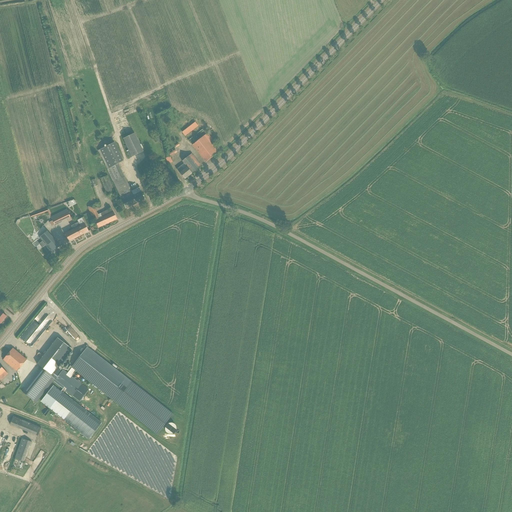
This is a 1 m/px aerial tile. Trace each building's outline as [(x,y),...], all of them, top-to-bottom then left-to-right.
[(185,136),(198,126),(195,122),(182,132),(185,136)] [(134,133),(123,139),(132,157),(143,151),(134,133)] [(206,162),(221,151),(207,133),(192,145),(206,162)] [(98,150),(107,169),(118,164),(123,161),(114,143),(98,150)] [(176,169),(181,175),(184,179),(201,166),(191,153),(181,160),(183,163),(176,169)] [(118,164),(107,169),(120,196),(131,191),(118,164)] [(101,179),(104,188),(108,196),(115,193),(108,176),(101,179)] [(139,187),(131,191),(133,195),(132,196),(136,204),(145,199),(139,187)] [(120,196),(120,197),(126,209),(136,204),(132,196),(133,195),(131,191),(120,196)] [(98,215),(95,209),(98,207),(96,203),(88,207),(92,216),(93,216),(96,223),(98,228),(117,219),(111,209),(98,215)] [(54,225),(70,217),(67,209),(51,217),(54,224),(54,225)] [(65,234),(67,237),(69,242),(89,231),(86,227),(82,218),(77,220),(78,223),(74,225),(71,226),(73,229),(65,234)] [(46,230),(38,237),(52,253),(60,246),(46,230)] [(59,322),(76,340),(79,336),(63,319),(59,322)] [(25,331),(19,338),(25,342),(27,341),(30,343),(30,344),(32,343),(31,341),(32,339),(30,338),(31,334),(34,335),(33,338),(36,336),(39,338),(41,334),(38,333),(36,331),(34,330),(36,328),(34,325),(31,324),(30,325),(29,329),(25,331)] [(51,375),(49,377),(53,381),(54,381),(61,372),(57,368),(72,349),(57,338),(37,364),(42,368),(51,375)] [(87,345),(86,346),(87,347),(71,368),(76,371),(116,403),(156,434),(172,414),(88,348),(89,347),(87,345)] [(13,348),(3,360),(17,371),(27,360),(13,348)] [(36,403),(53,381),(49,377),(51,375),(42,368),(22,392),(36,403)] [(61,372),(54,381),(63,389),(61,391),(63,393),(65,390),(79,401),(88,390),(71,377),(76,371),(71,368),(67,373),(63,370),(61,372)] [(76,403),(63,393),(61,391),(54,386),(41,402),(49,409),(88,439),(101,423),(87,412),(76,403)] [(39,427),(13,417),(10,425),(36,435),(39,427)] [(22,439),(15,459),(24,462),(30,446),(31,446),(32,442),(22,439)]
